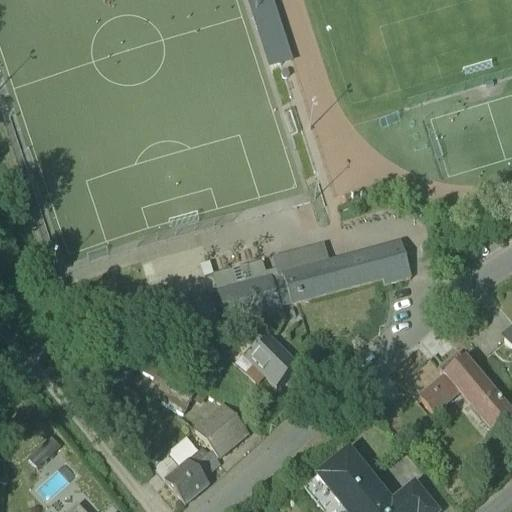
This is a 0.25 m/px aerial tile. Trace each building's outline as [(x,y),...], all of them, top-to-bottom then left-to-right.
[(292,68),(270,0),(242,0),(267,76),(292,68)] [(281,284),(289,311),(381,282),(383,288),(410,280),(400,245),(281,282),(281,284)] [(265,287),(269,286),(266,276),(212,293),(216,302),(265,287)] [(290,313),(289,311),(281,284),(270,288),(272,296),(278,317),(290,313)] [(216,302),(225,333),(278,317),(272,296),(267,293),(265,287),(216,302)] [(187,314),(193,334),(210,329),(205,309),(187,314)] [(511,335),(503,343),(511,353),(511,335)] [(266,388),(275,396),(295,375),(266,346),(258,354),(257,353),(244,367),(266,388)] [(511,420),(463,363),(444,379),(457,395),(496,440),(511,426),(511,420)] [(131,375),(154,388),(162,374),(136,364),(131,375)] [(80,375),(90,382),(95,375),(85,368),(80,375)] [(180,420),(182,421),(198,393),(162,374),(154,388),(147,401),(180,420)] [(433,416),(457,395),(444,379),(419,400),(433,416)] [(194,436),(218,463),(246,438),(222,411),(194,436)] [(50,440),(42,447),(50,456),(58,449),(50,440)] [(42,447),(29,459),(37,468),(50,456),(42,447)] [(188,466),(202,482),(219,467),(210,457),(207,460),(201,454),(188,466)] [(394,511),(390,507),(347,457),(315,484),(316,485),(317,484),(338,509),(343,506),(347,511),(394,511)] [(154,477),(163,487),(179,474),(169,463),(154,477)] [(163,487),(183,510),(207,489),(202,482),(188,466),(179,474),(163,487)] [(390,507),(394,511),(401,511),(407,508),(420,496),(412,488),(390,507)] [(433,511),(420,496),(407,508),(410,511),(433,511)]
